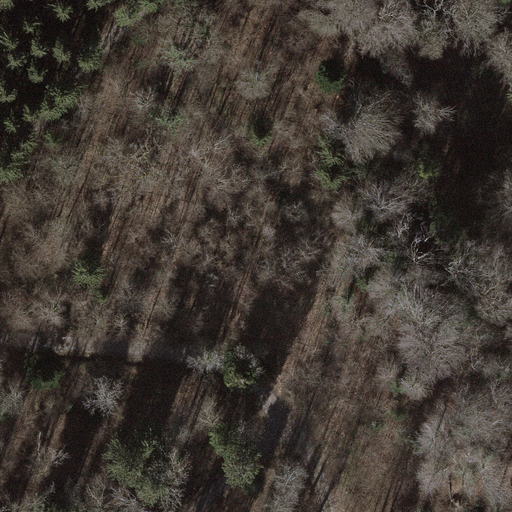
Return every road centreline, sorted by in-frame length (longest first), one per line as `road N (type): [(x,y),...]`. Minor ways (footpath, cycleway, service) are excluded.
road 1 (track): [(329,511),(322,474),(297,426),(238,371),(159,351),(0,341)]
road 2 (track): [(0,169),(157,0)]
road 3 (track): [(297,426),(181,511)]
